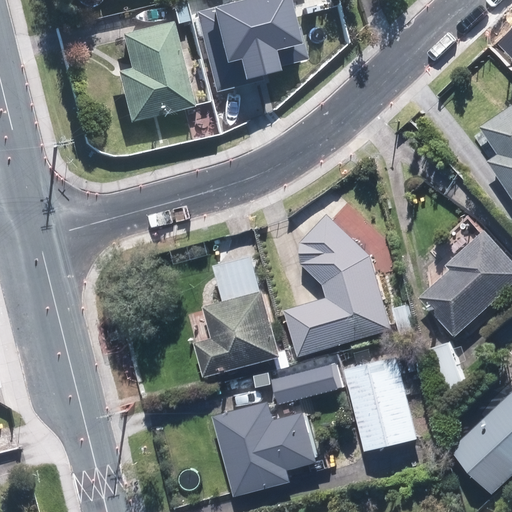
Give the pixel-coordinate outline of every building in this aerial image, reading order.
[(294,0),(246,0),(199,12),(219,92),(263,81),(262,76),(282,71),(280,65),(309,58),(294,0)] [(191,106),(171,24),(123,35),(133,72),(121,75),(133,120),(191,106)] [(511,28),(496,44),(511,59),(511,28)] [(511,106),(482,125),(500,154),(492,159),(511,191),(511,106)] [(286,312),(299,355),(389,329),(369,258),(327,217),(304,240),(305,262),(324,283),(330,298),(286,312)] [(461,332),(511,285),(511,252),(494,233),(426,295),(461,332)] [(198,355),(203,374),(276,354),(260,293),(205,307),(213,339),(195,344),(198,355)] [(457,341),(435,347),(448,396),(470,390),(457,341)] [(394,360),(345,371),(363,449),(412,438),(394,360)] [(337,364),(279,379),(284,398),(342,383),(337,364)] [(511,394),(452,451),(491,492),(511,472),(511,394)] [(268,400),(213,415),(234,494),(291,479),(288,470),(314,463),(301,414),(273,421),(268,400)]
